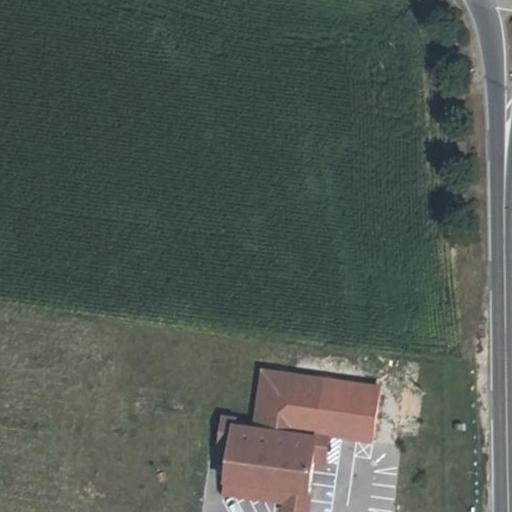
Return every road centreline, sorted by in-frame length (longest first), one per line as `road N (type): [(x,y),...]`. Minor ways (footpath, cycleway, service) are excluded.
road 1 (secondary): [(504,209),(510,511)]
road 2 (secondary): [(481,0),(504,209)]
